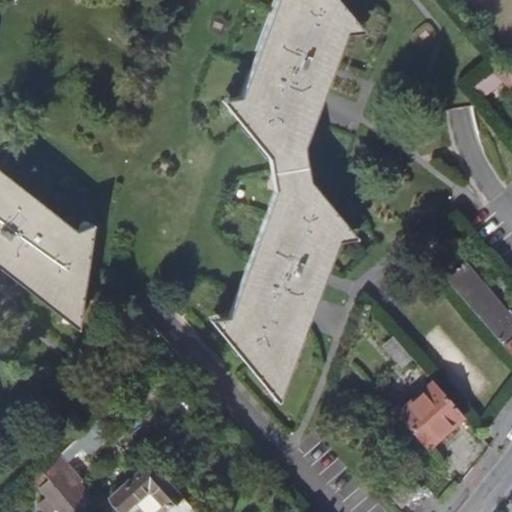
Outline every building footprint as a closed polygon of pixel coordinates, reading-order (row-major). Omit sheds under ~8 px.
[(247,366),(267,391),(278,381),(283,383),(302,329),(304,324),(314,297),(320,282),(322,276),(339,230),(345,226),(307,180),(301,147),(330,68),(332,62),(347,25),(352,21),(334,0),(272,0),(233,107),(228,111),(239,124),(267,157),(269,169),(272,190),(264,213),(246,261),(223,325),(217,331),(247,366)] [(511,73),(508,69),(498,76),(511,91),(511,73)] [(0,270),(59,317),(62,313),(76,316),(88,237),(81,237),(0,172),(0,270)] [(459,229),(453,222),(419,252),(425,259),(459,229)] [(479,318),(511,356),(511,326),(510,327),(459,269),(447,280),(479,317),(479,318)] [(458,412),(432,382),(395,414),(425,448),(461,416),(458,412)] [(89,511),(97,505),(60,465),(69,458),(62,451),(45,468),(52,475),(38,488),(57,511),(89,511)] [(143,511),(163,511),(167,509),(165,508),(177,496),(147,462),(108,498),(120,511),(132,499),(143,511)] [(410,475),(388,494),(400,508),(422,489),(410,475)] [(193,511),(181,497),(167,509),(163,511),(193,511)]
